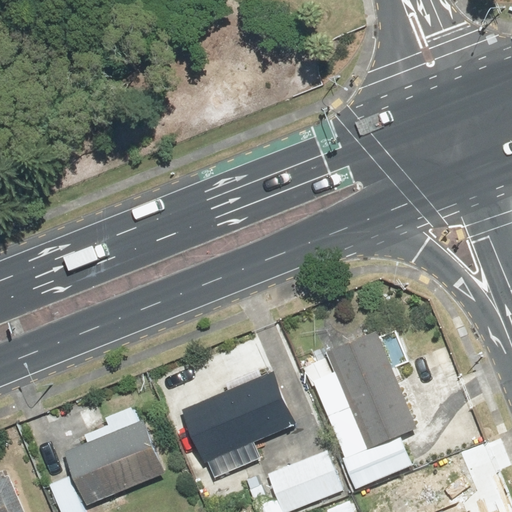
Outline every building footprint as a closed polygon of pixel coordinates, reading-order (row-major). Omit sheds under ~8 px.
[(376,332),(326,353),(367,450),(418,428),(376,332)] [(296,424),(273,371),(180,411),(203,464),(296,424)] [(86,511),(84,505),(167,474),(146,419),(63,451),(74,480),(50,490),(58,511),(86,511)] [(281,511),(295,511),(342,494),(327,453),(268,476),(281,511)] [(0,511),(24,511),(8,473),(0,476),(0,511)] [(325,507),(326,511),(354,511),(349,498),(325,507)]
